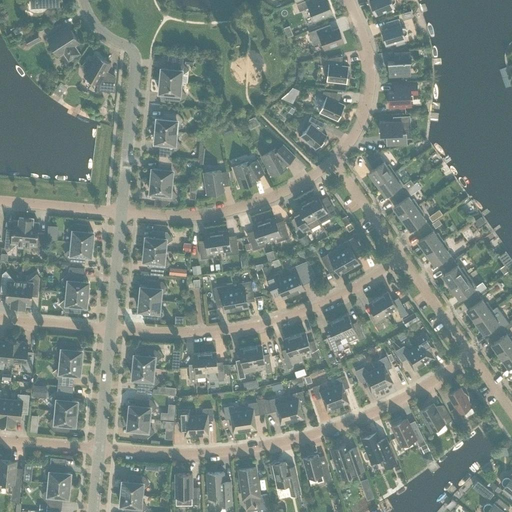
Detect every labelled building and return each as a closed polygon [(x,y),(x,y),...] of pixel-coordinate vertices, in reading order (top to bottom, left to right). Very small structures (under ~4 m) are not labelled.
[(31,0),(31,4),(32,4),(32,8),(37,11),(42,10),(47,8),(50,3),(59,3),(59,0),(31,0)] [(322,0),(313,4),(311,0),(305,0),(296,4),(299,11),(309,7),(314,20),(332,13),(326,0),(322,0)] [(370,0),(370,1),(376,15),(376,14),(394,7),(392,3),(394,1),(394,0),(370,0)] [(400,25),(398,18),(386,21),(388,28),(381,30),(386,45),(387,45),(386,44),(395,42),(396,45),(404,43),(403,39),(405,39),(404,35),(406,33),(406,31),(405,28),(402,28),(401,24),(400,25)] [(332,30),(329,24),(308,32),(313,45),(321,41),(324,49),(343,42),(338,28),(332,30)] [(79,53),(74,46),(79,42),(68,26),(48,39),(59,56),(64,52),(69,60),(79,53)] [(30,46),(41,39),(37,30),(24,37),(30,46)] [(410,60),(409,51),(394,52),(394,61),(387,61),(387,62),(388,62),(389,75),(410,74),(410,61),(411,61),(411,60),(410,60)] [(110,64),(96,55),(92,61),(89,58),(81,66),(86,71),(84,75),(98,83),(97,89),(114,91),(115,77),(108,76),(108,73),(106,71),(110,64)] [(348,66),(339,65),(338,57),(324,59),(325,67),(328,67),(326,81),(346,83),(348,65),(348,66)] [(159,76),(159,80),(180,82),(187,82),(188,70),(182,63),(168,62),(167,68),(162,68),(161,76),(159,76)] [(159,80),(158,84),(160,84),(159,92),(165,93),(165,99),(179,100),(185,95),(180,88),(180,82),(159,80)] [(60,96),(67,87),(61,82),(54,92),(60,96)] [(389,106),(411,105),(410,94),(417,93),(417,83),(394,84),(394,91),(388,91),(389,106)] [(344,105),(336,101),(337,92),(323,91),(322,98),(325,100),(319,112),(337,120),(345,104),(344,104),(344,105)] [(154,130),(176,132),(176,126),(183,120),(177,113),(163,112),(163,118),(157,118),(156,126),(154,126),(154,130)] [(410,137),(409,116),(410,116),(410,115),(393,116),(393,117),(394,121),(380,122),(380,134),(386,134),(387,144),(406,143),(406,137),(410,137)] [(325,135),(319,130),(323,122),(311,116),(307,123),(309,124),(300,136),(315,149),(327,135),(326,135),(325,135)] [(175,138),(176,132),(154,130),(154,134),(155,134),(154,142),(160,143),(160,149),(174,150),(181,145),(175,138)] [(286,165),(296,156),(283,143),(276,149),(276,147),(275,148),(260,156),(271,175),(270,176),(270,177),(287,167),(286,165)] [(373,153),(364,156),(369,162),(376,158),(373,153)] [(377,184),(394,171),(388,164),(387,165),(379,155),(376,158),(369,162),(373,168),(371,170),(374,174),(371,176),(377,184)] [(265,173),(257,158),(250,162),(249,160),(232,166),(239,187),(238,187),(238,189),(257,182),(255,177),(265,173)] [(149,180),(171,182),(172,176),(178,170),(173,163),(159,162),(158,168),(152,168),(151,176),(150,176),(149,180)] [(220,172),(220,169),(205,171),(205,172),(206,172),(209,193),(205,194),(224,191),(224,190),(223,191),(222,185),(231,184),(228,171),(220,172)] [(394,197),(404,190),(398,180),(400,179),(394,171),(377,184),(382,191),(385,190),(388,194),(390,192),(394,197)] [(170,188),(171,182),(149,180),(149,184),(151,184),(150,192),(156,193),(155,199),(169,200),(176,195),(170,188)] [(401,218),(419,206),(413,198),(411,199),(404,190),(394,197),(398,203),(395,204),(398,209),(396,210),(401,218)] [(313,197),(307,200),(320,223),(336,214),(335,212),(326,196),(320,200),(317,195),(314,197),(313,197)] [(300,212),(294,215),(295,217),(302,230),(303,232),(320,223),(307,200),(301,203),(301,205),(297,206),(300,212)] [(418,232),(429,224),(422,215),(424,214),(419,206),(401,218),(410,230),(415,227),(418,232)] [(24,244),(26,219),(20,218),(20,220),(13,220),(12,232),(6,231),(4,248),(7,251),(18,243),(24,244)] [(263,221),(269,239),(276,237),(277,241),(289,237),(284,223),(277,226),(274,218),(271,219),(269,219),(263,221)] [(26,219),(24,244),(30,244),(38,254),(42,251),(43,235),(37,234),(38,222),(32,222),(32,219),(26,219)] [(263,241),(269,239),(263,221),(257,223),(256,224),(253,225),(255,233),(248,235),(253,249),(265,245),(263,241)] [(72,242),(93,244),(94,240),(92,240),(93,232),(87,231),(88,225),(73,223),(67,229),(72,236),(72,242)] [(426,253),(443,240),(438,232),(436,234),(429,224),(418,232),(422,237),(417,241),(426,253)] [(48,225),(47,239),(55,240),(57,226),(48,225)] [(143,248),(164,250),(165,244),(172,238),(166,232),(152,230),(152,237),(146,236),(145,244),(143,244),(143,248)] [(216,232),(219,251),(225,250),(226,255),(238,253),(236,238),(229,239),(228,231),(224,232),(222,231),(216,232)] [(212,252),(219,251),(216,232),(210,233),(209,234),(205,234),(206,242),(199,244),(201,258),(213,256),(212,252)] [(349,269),(355,266),(355,264),(359,262),(355,255),(361,252),(353,237),(336,247),(337,248),(339,252),(349,269)] [(443,266),(453,259),(447,249),(449,248),(443,240),(426,253),(434,264),(439,261),(443,266)] [(93,248),(93,244),(72,242),(71,248),(64,254),(70,260),(84,262),(85,256),(90,256),(91,248),(93,248)] [(142,252),(144,252),(143,261),(149,261),(149,267),(151,268),(151,274),(162,275),(163,269),(169,263),(164,256),(164,250),(143,248),(142,252)] [(343,272),(349,269),(339,252),(337,248),(321,257),(328,270),(335,267),(339,274),(342,272),(343,272)] [(266,265),(273,263),(270,257),(264,259),(266,265)] [(450,287),(468,275),(462,267),(460,268),(453,259),(443,266),(447,272),(442,275),(450,287)] [(288,276),(286,276),(288,280),(294,294),(300,292),(300,290),(304,289),(301,282),(308,279),(315,276),(308,260),(301,263),(290,268),(290,270),(292,274),(288,276)] [(71,273),(85,274),(85,263),(71,263),(71,273)] [(47,271),(62,272),(62,264),(48,264),(47,271)] [(235,272),(243,271),(242,264),(234,266),(235,272)] [(504,265),(500,268),(504,274),(508,270),(504,265)] [(187,268),(170,267),(169,275),(186,276),(187,268)] [(262,269),(255,271),(258,279),(264,276),(262,269)] [(18,306),(20,281),(14,281),(6,270),(2,273),(0,290),(7,291),(6,303),(12,303),(12,306),(18,306)] [(20,281),(18,306),(24,307),(24,304),(30,305),(31,293),(38,294),(39,277),(36,273),(26,282),(20,281)] [(67,292),(88,294),(89,290),(87,289),(88,281),(82,281),(83,275),(69,273),(62,279),(67,285),(67,292)] [(278,273),(266,278),(273,293),(274,293),(275,294),(280,292),(283,298),(286,296),(288,297),(294,294),(288,280),(286,276),(280,279),(278,273)] [(467,301),(478,293),(474,288),(476,286),(468,275),(450,287),(459,299),(464,295),(467,301)] [(138,298),(160,300),(160,294),(167,288),(162,281),(147,280),(147,286),(141,286),(140,294),(139,294),(138,298)] [(233,290),(236,310),(243,308),(244,307),(248,307),(246,299),(253,297),(251,281),(238,283),(239,289),(233,290)] [(236,310),(233,290),(227,291),(226,285),(213,288),(216,304),(224,303),(225,311),(229,310),(230,311),(236,310)] [(378,297),(388,314),(397,308),(402,316),(407,313),(399,300),(394,303),(387,291),(383,294),(378,297)] [(88,298),(88,294),(67,292),(66,298),(60,303),(65,310),(79,311),(80,305),(86,306),(86,298),(88,298)] [(475,321),(492,309),(487,301),(485,303),(478,293),(467,301),(471,306),(466,309),(475,321)] [(382,317),(388,314),(378,297),(372,300),(372,301),(368,303),(380,323),(375,326),(378,331),(383,328),(380,323),(384,320),(382,317)] [(159,306),(160,300),(138,298),(138,302),(139,302),(139,310),(145,311),(144,317),(158,318),(165,313),(159,306)] [(492,335),(502,328),(496,318),(498,317),(492,309),(475,321),(483,333),(488,330),(492,335)] [(403,319),(407,327),(419,319),(415,312),(403,319)] [(337,318),(345,336),(351,334),(353,339),(358,337),(359,340),(364,338),(358,324),(353,326),(347,314),(343,316),(337,318)] [(339,339),(345,336),(337,318),(331,321),(327,323),(332,335),(327,338),(334,352),(339,349),(337,345),(341,343),(339,339)] [(399,331),(403,339),(409,335),(405,327),(399,331)] [(499,356),(511,346),(511,336),(509,337),(502,328),(492,335),(496,340),(491,344),(499,356)] [(301,333),(294,335),(300,353),(311,350),(305,332),(301,333)] [(414,347),(424,364),(433,358),(426,346),(432,342),(425,332),(417,337),(419,344),(414,347)] [(288,352),(283,354),(285,362),(287,368),(288,368),(293,366),(292,363),(296,361),(302,359),(300,353),(294,335),(288,337),(284,339),(288,352)] [(12,362),(14,340),(5,339),(5,342),(0,341),(0,345),(0,367),(3,368),(4,362),(12,362)] [(14,340),(12,362),(21,363),(20,370),(32,371),(33,358),(26,357),(27,344),(23,343),(23,341),(14,340)] [(60,360),(82,362),(83,358),(81,358),(82,350),(76,349),(76,343),(62,342),(55,347),(61,354),(60,360)] [(257,345),(250,346),(254,365),(255,370),(266,368),(266,373),(272,372),(271,365),(269,356),(264,357),(261,344),(257,345)] [(241,359),(235,360),(238,372),(239,378),(245,377),(244,373),(255,370),(254,365),(250,346),(243,348),(239,349),(241,359)] [(424,364),(414,347),(409,351),(404,346),(396,351),(402,361),(407,358),(414,369),(424,364)] [(511,346),(499,356),(508,368),(511,364),(511,346)] [(133,366),(154,368),(154,362),(161,356),(155,350),(141,348),(141,354),(135,354),(133,366)] [(195,366),(189,367),(190,382),(196,382),(196,378),(207,377),(206,372),(205,352),(198,353),(194,353),(195,366)] [(211,352),(205,352),(206,372),(217,371),(218,380),(224,380),(223,373),(230,372),(230,364),(223,364),(217,365),(216,352),(211,352)] [(373,370),(382,387),(392,382),(386,369),(391,367),(386,356),(377,360),(379,367),(373,370)] [(82,367),(82,362),(60,360),(60,366),(53,372),(59,379),(73,380),(73,374),(79,374),(80,366),(82,367)] [(153,374),(154,368),(133,366),(132,378),(138,379),(138,385),(137,392),(145,393),(152,386),(159,381),(153,374)] [(382,387),(373,370),(368,372),(363,367),(355,371),(360,382),(366,379),(372,392),(382,387)] [(331,388),(337,406),(348,402),(343,389),(349,387),(345,375),(336,379),(336,386),(331,388)] [(337,406),(331,388),(325,390),(321,384),(312,387),(316,398),(322,396),(327,410),(337,406)] [(33,396),(46,397),(47,386),(34,385),(33,396)] [(463,393),(460,387),(448,395),(455,407),(449,411),(456,423),(463,419),(459,413),(471,406),(468,400),(469,400),(468,395),(465,392),(463,393)] [(0,420),(6,421),(8,399),(0,398),(1,390),(0,389),(0,420)] [(287,402),(292,421),(302,418),(299,404),(305,403),(302,391),(293,394),(293,401),(287,402)] [(56,411),(77,413),(78,409),(76,408),(77,400),(71,400),(72,394),(57,392),(51,398),(56,405),(56,411)] [(8,399),(6,421),(16,422),(16,420),(20,420),(21,407),(28,408),(29,395),(18,393),(17,400),(8,399)] [(292,421),(287,402),(281,404),(278,397),(269,400),(272,411),(277,410),(281,423),(292,421)] [(127,416),(149,418),(149,412),(156,407),(150,400),(137,399),(136,405),(130,404),(129,412),(128,412),(127,416)] [(241,411),(244,430),(255,428),(253,415),(259,414),(257,402),(248,403),(247,410),(241,411)] [(437,410),(433,403),(419,411),(430,431),(444,423),(445,424),(452,420),(444,406),(437,410)] [(244,430),(241,411),(236,412),(233,406),(224,407),(225,419),(231,418),(233,432),(244,430)] [(189,407),(177,408),(178,432),(185,431),(185,435),(196,435),(195,416),(190,416),(189,407)] [(201,415),(195,416),(196,435),(208,434),(207,420),(213,420),(212,408),(203,408),(201,415)] [(77,417),(77,413),(56,411),(55,417),(48,422),(54,429),(68,431),(69,424),(75,425),(75,417),(77,417)] [(148,425),(149,418),(127,416),(127,421),(128,421),(128,429),(134,429),(133,436),(147,437),(154,431),(148,425)] [(406,419),(391,426),(401,446),(415,439),(419,446),(426,443),(419,429),(413,432),(407,421),(406,419)] [(382,442),(382,441),(380,440),(376,432),(361,438),(367,451),(364,452),(363,454),(365,458),(367,459),(370,458),(371,461),(381,457),(385,467),(397,462),(387,440),(382,442)] [(363,471),(355,447),(348,450),(346,444),(331,449),(334,460),(331,461),(330,459),(333,468),(334,468),(333,467),(337,466),(338,472),(342,471),(344,477),(363,471)] [(320,466),(317,454),(313,455),(313,454),(307,456),(307,457),(303,458),(308,477),(316,475),(318,483),(320,485),(324,483),(325,481),(331,479),(327,464),(320,466)] [(0,482),(14,483),(12,501),(19,502),(22,468),(15,468),(16,461),(0,459),(0,460),(0,464),(0,482)] [(280,463),(278,462),(275,462),(274,464),(272,464),(277,487),(289,484),(291,495),(300,493),(294,466),(288,467),(286,466),(285,462),(280,463)] [(23,480),(31,481),(33,464),(25,463),(23,480)] [(49,483),(71,485),(71,481),(69,481),(70,472),(64,472),(65,466),(51,464),(44,470),(49,477),(49,483)] [(259,495),(255,467),(238,470),(242,499),(245,499),(247,511),(268,508),(266,494),(259,495)] [(511,471),(509,475),(511,477),(510,479),(508,477),(505,477),(503,479),(502,481),(503,484),(505,486),(503,488),(504,489),(502,492),(508,497),(511,495),(511,471)] [(224,481),(224,472),(207,473),(209,497),(219,497),(219,504),(232,503),(231,481),(224,481)] [(192,487),(192,473),(175,473),(175,481),(171,481),(171,488),(175,488),(176,497),(176,504),(199,504),(199,487),(192,487)] [(120,492),(142,495),(142,489),(149,483),(143,476),(129,475),(129,481),(123,480),(122,488),(120,488),(120,492)] [(362,477),(368,495),(375,493),(370,475),(362,477)] [(479,477),(474,483),(491,496),(496,489),(479,477)] [(70,489),(71,485),(49,483),(48,489),(42,495),(47,501),(61,503),(62,496),(68,497),(69,489),(70,489)] [(141,501),(142,495),(120,492),(120,497),(121,497),(121,505),(127,505),(126,511),(129,511),(141,511),(147,507),(141,501)] [(505,511),(509,507),(498,498),(494,503),(491,505),(489,504),(487,503),(484,505),(483,508),(484,510),(486,511),(505,511)]
